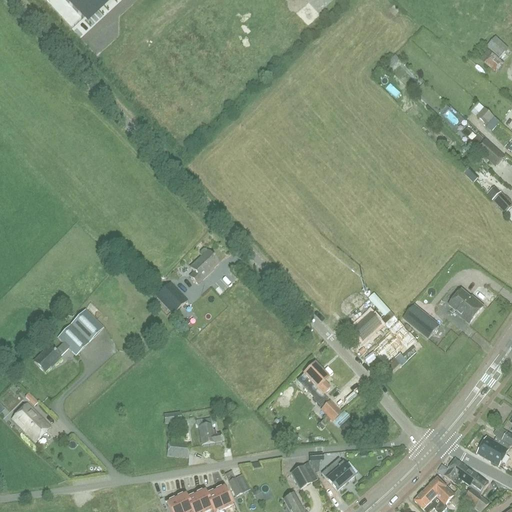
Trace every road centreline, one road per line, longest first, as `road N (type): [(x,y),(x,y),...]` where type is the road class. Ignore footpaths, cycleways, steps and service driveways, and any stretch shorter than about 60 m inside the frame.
road 1 (unclassified): [(414,433),(16,0)]
road 2 (unclassified): [(0,498),(400,443),(414,433)]
road 3 (tertiary): [(436,443),(511,343)]
